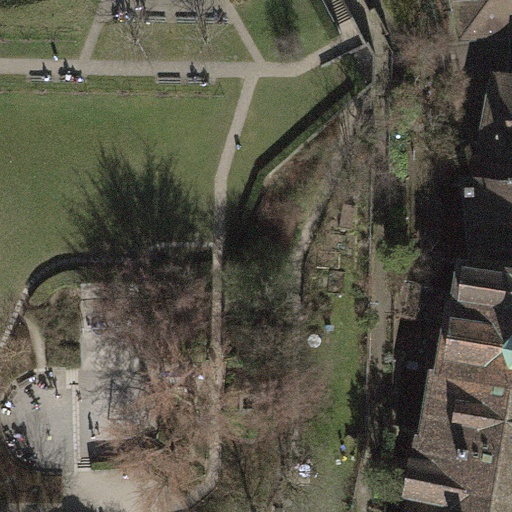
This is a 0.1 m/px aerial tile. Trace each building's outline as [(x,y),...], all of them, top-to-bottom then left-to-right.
[(511,0),(454,0),(462,32),(511,28),(511,0)] [(511,184),(511,76),(493,75),(474,182),(511,184)] [(476,251),(475,239),(460,236),(459,179),(439,181),(439,240),(476,251)] [(477,266),(511,268),(511,184),(474,182),(463,180),(464,193),(473,193),(475,239),(476,251),(477,266)] [(511,268),(477,266),(462,261),(447,365),(511,375),(511,268)] [(511,375),(447,365),(432,364),(425,428),(511,443),(511,375)] [(511,511),(511,443),(425,428),(411,511),(511,511)]
